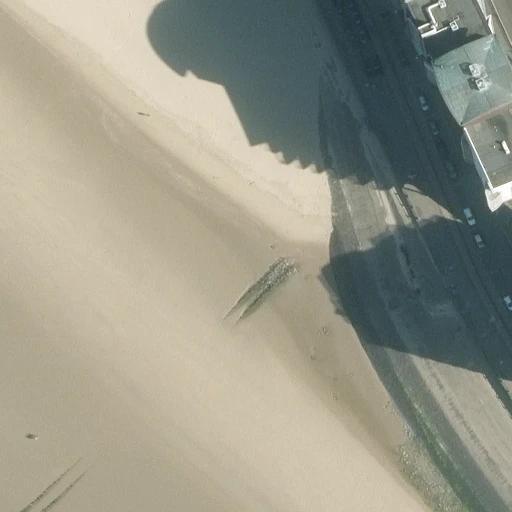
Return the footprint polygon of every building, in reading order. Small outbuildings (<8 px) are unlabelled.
[(470,3),(475,0),(396,0),(410,30),(470,3)] [(439,92),(498,65),(470,3),(410,30),(439,92)] [(511,133),(511,74),(506,70),(505,71),(506,71),(502,73),(498,64),(498,65),(439,92),(438,92),(467,154),(511,133)] [(511,133),(467,154),(482,186),(488,199),(511,189),(511,133)] [(511,189),(488,199),(488,200),(488,199),(487,201),(511,219),(511,189)]
